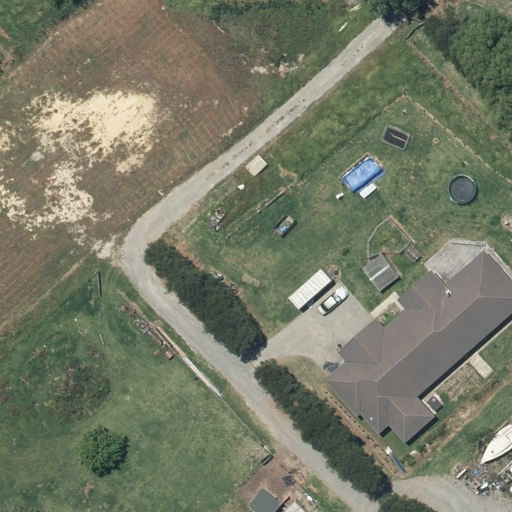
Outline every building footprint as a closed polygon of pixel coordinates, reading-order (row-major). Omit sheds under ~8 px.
[(438,414),(422,396),(511,312),(511,277),(468,230),(412,282),(420,291),(386,323),(375,311),(338,345),(350,357),(328,378),(382,436),(391,428),(406,444),(438,414)] [(367,265),(383,286),(400,272),(385,252),(367,265)] [(511,475),(503,485),(511,493),(511,445),(507,451),(511,455),(511,475)] [(269,481),(250,499),(263,511),(274,511),(288,500),(269,481)] [(311,511),(314,509),(300,496),(284,511),(311,511)]
